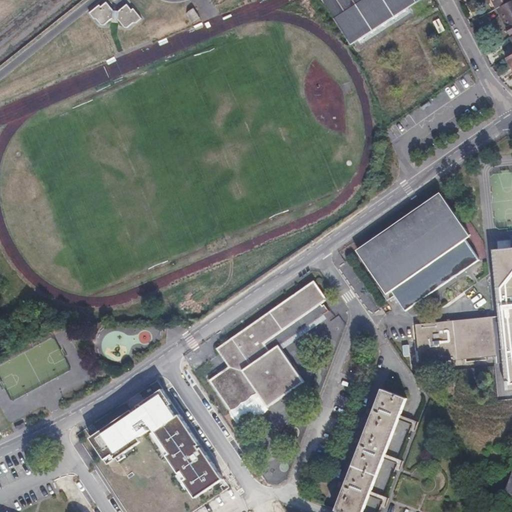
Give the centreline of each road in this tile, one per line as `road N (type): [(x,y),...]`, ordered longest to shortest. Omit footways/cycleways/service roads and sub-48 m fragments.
road 1 (residential): [(0,456),(163,363),(511,114)]
road 2 (residential): [(441,0),(479,74),(511,104)]
road 3 (residential): [(0,75),(94,0)]
